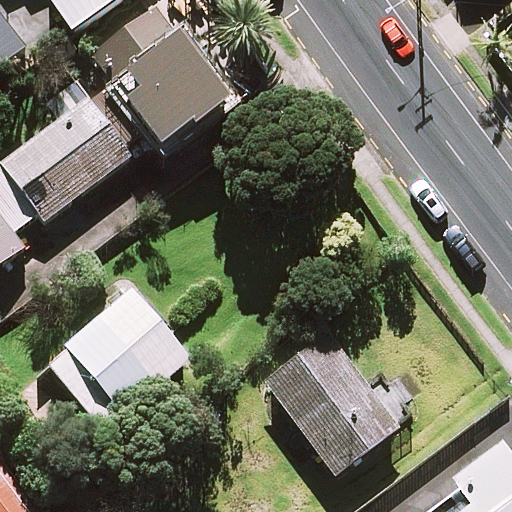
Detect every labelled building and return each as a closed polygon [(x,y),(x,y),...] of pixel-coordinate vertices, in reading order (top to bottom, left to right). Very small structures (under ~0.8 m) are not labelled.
[(124,0),(52,0),(51,1),(75,35),(124,0)] [(0,277),(30,254),(16,237),(38,220),(45,229),(158,141),(168,153),(234,104),(162,8),(96,58),(116,83),(0,172),(0,277)] [(0,73),(26,55),(0,18),(0,73)] [(191,366),(135,297),(49,367),(105,436),(191,366)] [(399,433),(329,341),(266,388),(337,481),(399,433)] [(465,511),(511,511),(511,473),(509,469),(497,454),(449,490),(465,511)] [(41,511),(0,456),(0,493),(3,497),(0,498),(0,511),(41,511)]
